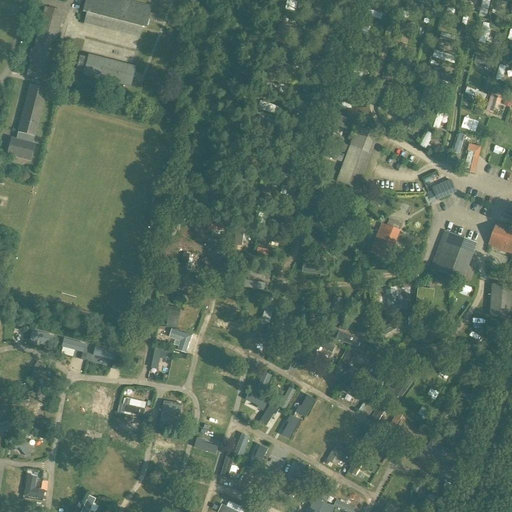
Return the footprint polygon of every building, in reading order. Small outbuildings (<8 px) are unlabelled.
[(146,28),(151,7),(125,0),(85,0),(82,12),(87,13),(84,23),(102,28),(104,18),(125,23),(122,33),(139,38),(142,27),(146,28)] [(481,15),(484,0),(477,0),(474,14),(481,15)] [(44,80),(63,12),(45,7),(43,15),(40,14),(38,23),(40,24),(33,49),(31,49),(29,58),(31,59),(27,75),(44,80)] [(369,15),(376,18),(378,12),(371,9),(369,15)] [(473,40),(479,41),(483,27),(477,25),(473,40)] [(119,57),(126,59),(128,52),(121,50),(119,57)] [(135,67),(88,55),(87,58),(80,57),(76,70),(83,72),(83,75),(130,87),(135,67)] [(485,79),(482,88),(488,90),(491,81),(485,79)] [(32,144),(46,88),(30,84),(17,132),(20,132),(18,139),(10,138),(6,155),(30,161),(35,144),(32,144)] [(491,93),(486,111),(493,114),(496,103),(500,104),(502,96),(491,93)] [(408,108),(400,128),(408,131),(413,119),(420,122),(423,114),(408,108)] [(332,113),(325,132),(333,135),(336,126),(343,129),(347,118),(332,113)] [(425,114),(423,120),(429,123),(432,116),(425,114)] [(354,179),(372,130),(352,123),(334,172),(354,179)] [(414,144),(420,147),(429,132),(423,129),(414,144)] [(490,151),(505,156),(507,147),(492,143),(490,151)] [(469,144),(462,171),(474,174),(481,147),(469,144)] [(417,191),(421,189),(417,180),(413,182),(417,191)] [(434,191),(427,194),(431,202),(456,192),(451,180),(433,188),(434,191)] [(379,196),(374,202),(380,207),(385,201),(379,196)] [(452,206),(462,209),(464,200),(454,198),(452,206)] [(399,202),(396,207),(404,210),(406,205),(399,202)] [(475,214),(479,207),(471,202),(466,208),(475,214)] [(208,218),(207,231),(212,231),(212,237),(224,238),(224,232),(225,232),(226,220),(208,218)] [(382,223),(371,251),(389,258),(402,224),(389,219),(387,226),(382,223)] [(511,227),(497,222),(489,245),(511,253),(511,227)] [(260,238),(258,246),(266,248),(272,242),(279,244),(280,243),(282,243),(283,236),(262,231),(260,238)] [(432,265),(430,268),(460,279),(474,242),(445,231),(432,265)] [(258,248),(257,254),(267,256),(269,250),(258,248)] [(180,270),(187,272),(191,254),(184,253),(182,264),(180,270)] [(327,262),(301,261),(301,269),(327,270),(327,262)] [(168,282),(166,287),(174,290),(175,288),(183,291),(185,285),(187,280),(169,274),(167,281),(168,282)] [(245,279),(253,283),(256,277),(247,274),(245,279)] [(505,281),(486,281),(485,311),(504,312),(505,281)] [(454,295),(462,297),(465,288),(457,285),(454,295)] [(418,288),(415,311),(431,313),(431,307),(433,307),(435,289),(418,288)] [(395,289),(386,290),(388,312),(408,309),(407,300),(397,301),(395,289)] [(265,318),(270,306),(264,303),(259,315),(265,318)] [(160,304),(158,312),(180,317),(181,309),(160,304)] [(219,312),(218,319),(237,323),(239,316),(219,312)] [(380,324),(382,331),(397,325),(395,318),(380,324)] [(282,320),(280,334),(295,337),(297,322),(282,320)] [(172,329),(169,337),(181,341),(178,351),(186,353),(192,336),(172,329)] [(31,331),(29,339),(51,344),(53,337),(31,331)] [(353,344),(356,337),(344,332),(342,339),(353,344)] [(63,339),(61,347),(62,347),(74,350),(83,352),(85,345),(63,339)] [(269,343),(260,355),(268,361),(278,350),(269,343)] [(312,343),(308,350),(316,354),(319,346),(312,343)] [(95,347),(93,355),(114,361),(116,352),(95,347)] [(156,347),(151,368),(158,370),(162,348),(156,347)] [(349,350),(339,369),(346,372),(343,376),(353,382),(359,371),(349,366),(356,354),(349,350)] [(172,376),(176,356),(169,354),(165,374),(172,376)] [(299,355),(295,362),(300,366),(304,358),(299,355)] [(399,362),(394,365),(398,371),(403,367),(399,362)] [(368,378),(366,385),(381,389),(387,368),(379,366),(376,380),(368,378)] [(264,372),(255,392),(263,396),(272,375),(264,372)] [(313,372),(309,382),(319,386),(323,376),(313,372)] [(33,373),(30,379),(49,390),(52,384),(33,373)] [(389,386),(383,394),(397,404),(414,380),(406,375),(395,391),(389,386)] [(358,376),(357,383),(364,384),(365,377),(358,376)] [(327,392),(330,383),(322,380),(319,389),(327,392)] [(346,381),(341,389),(361,401),(366,393),(346,381)] [(97,384),(95,392),(105,394),(112,396),(113,397),(115,390),(107,387),(97,384)] [(25,385),(17,386),(21,403),(28,401),(25,385)] [(283,399),(279,407),(285,410),(296,391),(290,388),(283,399)] [(249,392),(245,399),(261,407),(260,409),(263,411),(268,402),(249,392)] [(298,407),(295,412),(304,417),(315,399),(308,395),(300,408),(298,407)] [(121,403),(142,404),(143,397),(121,396),(121,403)] [(74,404),(84,405),(84,398),(75,397),(74,404)] [(209,397),(207,403),(226,409),(228,403),(209,397)] [(363,413),(367,405),(358,400),(353,408),(363,413)] [(164,401),(161,423),(169,424),(171,412),(181,413),(182,404),(164,401)] [(381,402),(371,418),(378,423),(388,406),(381,402)] [(125,404),(123,412),(144,417),(146,409),(125,404)] [(271,404),(260,422),(266,426),(276,411),(277,412),(279,409),(271,404)] [(318,407),(316,411),(312,409),(307,418),(317,423),(324,410),(318,407)] [(206,408),(204,416),(226,423),(228,415),(206,408)] [(392,409),(390,412),(396,416),(391,423),(396,426),(403,415),(392,409)] [(291,420),(282,435),(289,439),(299,420),(290,416),(289,419),(291,420)] [(331,428),(327,435),(330,436),(329,437),(336,440),(346,420),(339,417),(333,429),(331,428)] [(124,418),(122,424),(141,427),(142,421),(124,418)] [(14,419),(0,424),(0,434),(17,428),(14,419)] [(308,446),(318,451),(326,435),(315,430),(308,446)] [(366,433),(363,440),(383,449),(386,442),(366,433)] [(19,434),(8,442),(15,450),(18,448),(25,456),(33,451),(19,434)] [(156,434),(154,440),(181,446),(182,440),(156,434)] [(242,434),(234,455),(242,458),(250,437),(242,434)] [(196,440),(194,448),(216,455),(218,447),(200,441),(201,439),(197,438),(196,440)] [(432,439),(425,450),(443,462),(450,451),(432,439)] [(334,448),(327,460),(337,466),(342,458),(344,460),(346,456),(350,451),(336,443),(334,448)] [(251,460),(250,464),(259,468),(268,449),(261,446),(253,461),(251,460)] [(162,454),(170,455),(171,448),(163,447),(162,454)] [(116,449),(111,471),(128,475),(131,464),(121,462),(124,451),(116,449)] [(350,451),(346,456),(353,460),(356,455),(350,451)] [(359,453),(349,472),(356,476),(362,465),(369,469),(373,462),(359,453)] [(409,459),(420,466),(424,460),(413,453),(409,459)] [(192,455),(189,462),(211,470),(214,462),(192,455)] [(226,456),(220,476),(228,479),(233,463),(234,459),(226,456)] [(291,477),(289,481),(298,484),(306,465),(299,462),(293,478),(291,477)] [(446,463),(445,469),(455,472),(457,467),(446,463)] [(440,469),(437,476),(456,484),(459,476),(440,469)] [(317,471),(309,485),(317,490),(320,485),(321,486),(326,477),(317,471)] [(11,493),(11,494),(19,496),(22,476),(14,474),(11,493)] [(27,475),(24,496),(43,500),(44,491),(35,489),(37,477),(27,475)] [(97,476),(95,481),(109,484),(111,479),(97,476)] [(152,498),(167,504),(174,487),(159,481),(152,498)] [(421,487),(415,506),(424,509),(430,490),(421,487)] [(274,489),(270,496),(277,500),(280,493),(274,489)] [(323,491),(320,499),(326,501),(329,494),(323,491)] [(89,496),(81,511),(89,511),(94,503),(96,499),(89,496)] [(313,498),(308,511),(319,511),(324,502),(313,498)] [(337,499),(334,506),(346,511),(353,511),(355,509),(337,499)] [(179,500),(177,507),(189,511),(197,511),(200,507),(179,500)]
